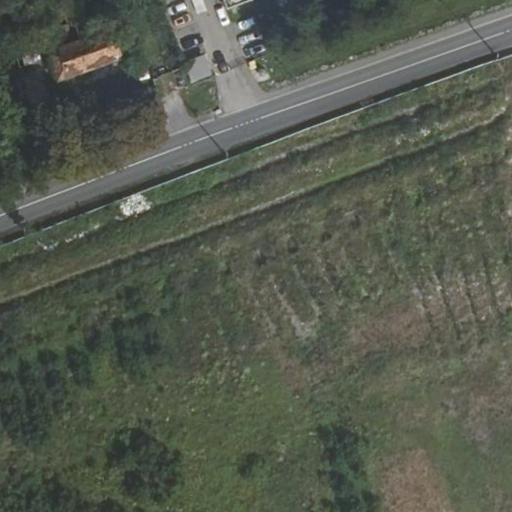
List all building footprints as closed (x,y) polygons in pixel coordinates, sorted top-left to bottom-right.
[(226,0),(230,9),(254,0),(226,0)] [(51,28),(58,52),(94,39),(85,10),(64,17),(66,24),(51,28)] [(50,54),(59,82),(127,60),(117,31),(94,39),(58,52),(50,54)] [(182,61),(190,81),(211,73),(203,53),(182,61)] [(489,63),(233,160),(250,199),(292,184),(289,173),(351,153),(353,157),(395,143),(394,138),(449,116),(452,126),(504,106),(489,63)] [(511,335),(357,382),(367,418),(511,374),(511,335)]
